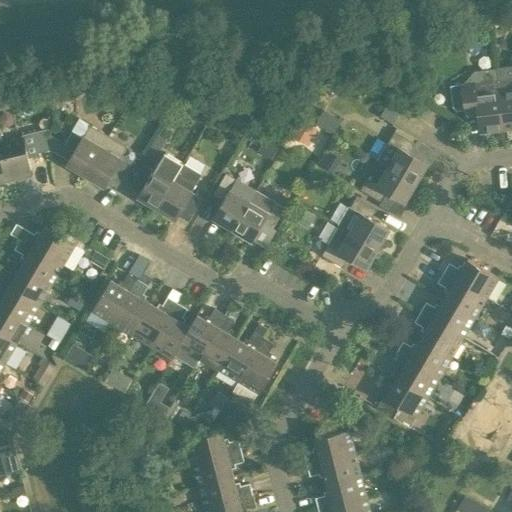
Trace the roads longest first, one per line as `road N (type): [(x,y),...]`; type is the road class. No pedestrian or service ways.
road 1 (residential): [(0,214),(66,198),(224,286),(249,281),(338,328)]
road 2 (residential): [(338,328),(273,438),(290,511)]
road 3 (residential): [(429,216),(381,298),(349,310),(338,328)]
